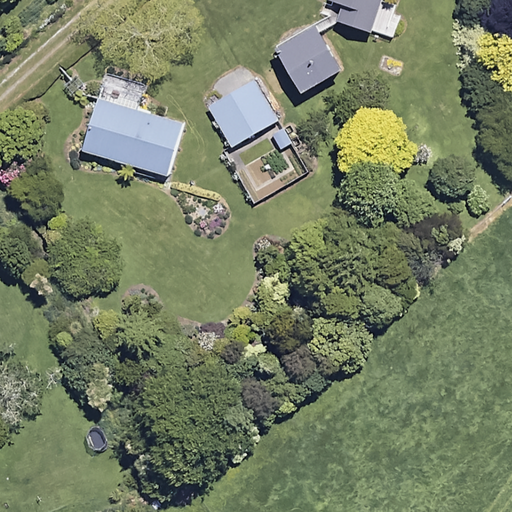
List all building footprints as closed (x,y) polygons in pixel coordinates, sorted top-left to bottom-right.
[(400,0),(342,0),(334,25),(387,42),(400,0)] [(347,68),(321,25),(283,49),(309,91),(347,68)] [(272,81),(221,105),(241,148),(292,124),(272,81)] [(118,94),(97,155),(185,184),(205,124),(118,94)] [(308,176),(295,146),(242,169),(255,199),(308,176)]
